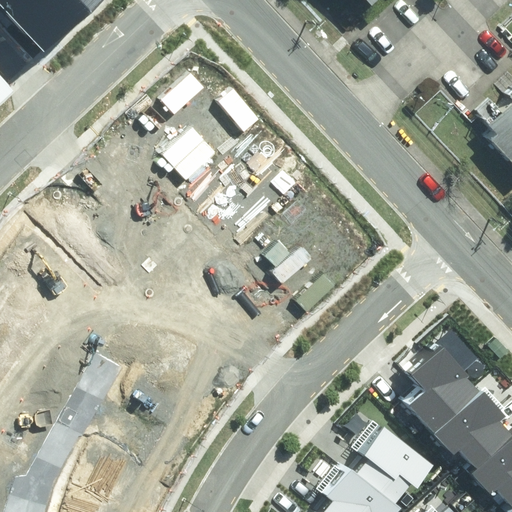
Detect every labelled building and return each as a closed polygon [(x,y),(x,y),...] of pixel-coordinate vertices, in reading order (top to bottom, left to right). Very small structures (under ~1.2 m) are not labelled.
[(0,0),(0,23),(26,49),(75,0),(0,0)] [(0,83),(15,70),(0,52),(0,83)] [(511,80),(506,86),(511,92),(487,114),(497,124),(490,130),(511,153),(511,80)] [(175,197),(52,238),(68,286),(170,251),(172,256),(282,219),(265,167),(232,178),(234,185),(206,195),(194,158),(166,168),(175,197)] [(354,345),(388,313),(347,269),(286,327),(341,385),(368,359),(354,345)] [(29,270),(3,304),(38,331),(64,297),(29,270)] [(399,394),(426,423),(470,382),(456,367),(459,364),(431,334),(399,363),(414,379),(399,394)] [(0,511),(8,511),(0,506),(0,492),(8,473),(29,482),(37,461),(16,453),(30,420),(52,429),(48,439),(41,436),(34,454),(64,467),(81,426),(35,407),(52,366),(0,344),(0,511)] [(449,438),(466,457),(502,422),(491,410),(495,406),(472,381),(470,382),(426,423),(444,442),(449,438)] [(347,465),(385,493),(401,473),(407,477),(425,454),(375,414),(352,442),(360,448),(347,465)] [(502,503),(511,493),(511,420),(508,416),(502,422),(466,457),(462,461),(483,483),(487,479),(496,489),(492,493),(502,503)] [(319,484),(324,489),(355,511),(375,511),(388,496),(385,493),(347,465),(339,458),(319,484)] [(310,502),(302,511),(355,511),(324,489),(313,504),(310,502)] [(511,511),(511,493),(502,503),(511,511)] [(430,511),(420,500),(406,511),(430,511)]
